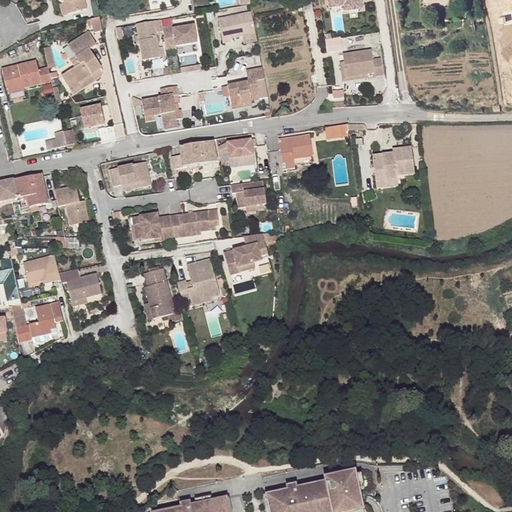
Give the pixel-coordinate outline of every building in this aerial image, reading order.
[(84,0),(64,0),(65,3),(68,15),(87,10),(84,0)] [(360,0),(327,0),(328,8),(343,6),(343,11),(362,9),(360,0)] [(511,0),(500,0),(502,12),(511,10),(511,0)] [(68,15),(65,3),(60,5),(63,16),(68,15)] [(256,34),(252,12),(218,19),(223,43),(231,42),(230,39),(242,37),(256,34)] [(99,18),(91,21),(93,33),(102,31),(99,18)] [(160,59),(154,22),(136,25),(138,36),(139,43),(143,61),(160,59)] [(197,44),(194,26),(172,29),(171,26),(162,28),(166,51),(176,49),(175,47),(197,44)] [(102,70),(89,50),(97,46),(88,33),(67,46),(75,58),(70,62),(74,69),(61,77),(71,93),(79,88),(81,91),(95,81),(101,78),(102,74),(102,72),(102,70)] [(257,42),(256,34),(242,37),(244,45),(257,42)] [(340,39),(325,41),(327,54),(342,52),(340,39)] [(26,52),(24,46),(18,48),(20,54),(26,52)] [(373,60),(371,50),(343,54),(346,78),(374,73),(374,77),(383,76),(381,59),(373,60)] [(38,71),(36,62),(1,70),(6,89),(8,88),(23,85),(24,89),(42,84),(51,82),(48,68),(38,71)] [(367,75),(346,78),(344,62),(341,63),(343,82),(368,78),(367,75)] [(200,65),(180,68),(181,74),(201,70),(200,65)] [(251,101),(268,98),(262,68),(246,72),(248,82),(227,86),(232,110),(243,108),(243,104),(251,102),(251,101)] [(24,89),(23,85),(8,88),(9,96),(25,92),(24,89)] [(61,104),(57,87),(53,88),(57,106),(61,104)] [(178,95),(176,87),(160,90),(162,97),(172,96),(172,97),(178,95)] [(172,97),(172,96),(162,97),(141,101),(145,118),(153,116),(161,115),(164,130),(177,128),(176,121),(182,119),(181,111),(178,112),(175,113),(172,97)] [(100,106),(80,110),(84,129),(105,124),(100,106)] [(346,125),(325,128),(326,139),(348,136),(346,125)] [(72,129),(63,132),(67,147),(68,150),(76,148),(75,145),(76,145),(72,129)] [(67,147),(63,132),(55,134),(56,140),(45,143),(47,151),(67,147)] [(310,136),(278,141),(282,170),(295,168),(294,167),(293,161),(313,158),(310,136)] [(253,157),(251,140),(228,143),(220,147),(220,155),(228,152),(229,160),(253,157)] [(214,142),(180,148),(181,157),(172,158),(174,169),(218,162),(214,142)] [(414,174),(411,148),(393,151),(393,154),(382,156),(382,161),(373,161),(377,189),(398,187),(396,176),(414,174)] [(313,158),(293,161),(294,167),(314,163),(313,158)] [(151,186),(146,162),(141,163),(145,182),(121,187),(122,192),(151,186)] [(141,163),(109,170),(113,187),(121,185),(121,187),(145,182),(141,163)] [(41,175),(0,183),(0,202),(28,198),(30,208),(47,205),(41,175)] [(263,182),(231,186),(232,194),(237,194),(244,193),(245,207),(257,206),(266,204),(263,182)] [(84,202),(79,202),(76,186),(55,191),(58,207),(65,205),(70,226),(88,223),(84,202)] [(245,207),(244,193),(237,194),(238,208),(245,207)] [(217,210),(170,217),(173,239),(182,238),(182,235),(201,232),(210,231),(210,227),(215,227),(220,226),(217,210)] [(158,218),(157,215),(140,217),(141,225),(143,238),(143,241),(154,239),(154,243),(173,239),(170,217),(158,218)] [(141,225),(140,217),(132,218),(133,226),(135,225),(141,225)] [(278,244),(277,232),(262,235),(265,245),(278,244)] [(265,245),(262,235),(243,237),(246,247),(233,251),(233,254),(224,256),(230,276),(239,274),(238,268),(254,264),(253,261),(261,259),(268,255),(265,245)] [(79,249),(78,238),(65,238),(67,249),(79,249)] [(19,258),(17,248),(9,248),(11,260),(19,258)] [(60,280),(54,256),(23,264),(28,285),(44,281),(52,279),(53,282),(60,280)] [(220,296),(210,259),(186,266),(191,282),(193,288),(188,289),(186,283),(186,281),(178,283),(183,301),(190,299),(200,296),(201,302),(212,298),(220,296)] [(20,299),(11,260),(1,262),(2,269),(3,272),(0,272),(0,284),(3,284),(7,302),(20,299)] [(255,269),(254,264),(238,268),(239,273),(255,269)] [(174,310),(166,280),(163,269),(144,274),(147,287),(145,288),(149,304),(154,320),(167,316),(175,314),(174,310)] [(97,275),(80,279),(78,270),(59,274),(60,280),(61,284),(66,283),(71,302),(86,298),(102,294),(97,275)] [(201,302),(200,296),(190,299),(192,307),(213,301),(212,298),(201,302)] [(86,298),(71,302),(73,308),(87,304),(86,298)] [(26,326),(22,308),(31,306),(30,301),(20,303),(21,307),(12,308),(16,329),(26,326)] [(63,321),(59,303),(35,308),(38,323),(29,326),(32,338),(51,334),(57,333),(55,324),(63,321)] [(154,320),(149,304),(143,305),(148,321),(154,320)] [(182,320),(178,309),(174,310),(175,314),(167,316),(169,323),(182,320)] [(32,338),(29,326),(26,326),(16,329),(18,343),(32,339),(32,338)] [(51,334),(32,338),(32,339),(34,345),(53,341),(51,334)] [(360,474),(354,476),(358,490),(363,489),(360,474)] [(287,491),(265,496),(269,511),(354,511),(362,510),(358,490),(354,476),(333,481),(332,477),(324,478),(325,482),(295,489),(294,485),(286,487),(287,491)] [(211,502),(210,496),(195,500),(196,505),(211,502)] [(228,511),(226,499),(211,502),(196,505),(189,507),(189,503),(180,505),(181,509),(165,511),(228,511)]
